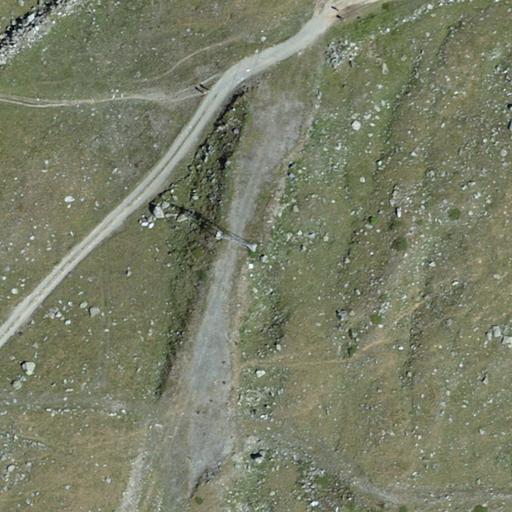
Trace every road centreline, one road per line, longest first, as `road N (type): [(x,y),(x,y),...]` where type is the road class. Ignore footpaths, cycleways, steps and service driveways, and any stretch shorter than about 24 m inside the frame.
road 1 (track): [(0,323),(201,88)]
road 2 (track): [(362,0),(201,88)]
